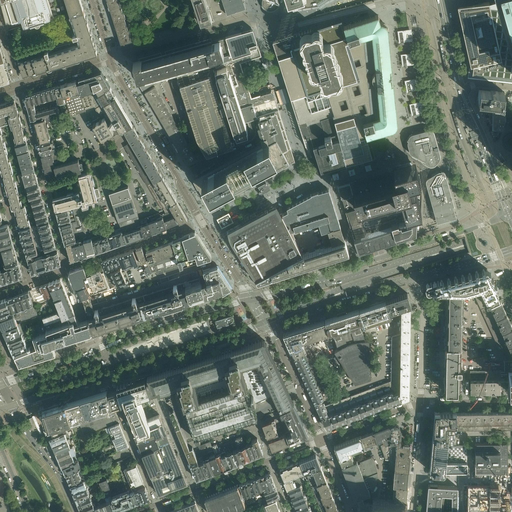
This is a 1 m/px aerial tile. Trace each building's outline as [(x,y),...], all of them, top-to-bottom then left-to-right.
[(1,0),(2,0),(1,1),(7,24),(22,19),(23,22),(24,26),(31,24),(31,25),(44,21),(44,20),(54,17),(48,0),(1,0)] [(84,11),(80,0),(65,0),(68,8),(67,8),(68,13),(70,12),(71,15),(84,11)] [(110,10),(121,6),(118,0),(105,0),(106,1),(108,6),(109,6),(110,10)] [(207,4),(205,0),(193,0),(196,8),(198,14),(197,14),(196,14),(200,23),(212,19),(208,4),(207,4)] [(243,2),(242,0),(221,0),(227,15),(246,9),(244,2),(243,2)] [(292,10),(289,0),(268,0),(271,13),(293,21),(295,21),(292,10)] [(289,0),(292,10),(319,6),(320,7),(321,6),(320,6),(324,3),(324,4),(325,3),(329,0),(329,1),(330,0),(329,0),(289,0)] [(382,14),(377,0),(374,0),(366,2),(369,15),(379,12),(380,15),(382,14)] [(389,18),(383,0),(377,0),(382,14),(380,15),(381,19),(389,18)] [(397,8),(394,0),(383,0),(389,18),(395,18),(395,8),(397,8)] [(449,0),(441,0),(443,5),(448,26),(454,24),(449,5),(451,5),(449,0)] [(460,9),(458,0),(449,0),(451,5),(449,5),(454,24),(461,23),(458,10),(460,9)] [(511,0),(495,0),(489,2),(471,4),(457,5),(458,8),(460,19),(471,65),(468,66),(467,77),(484,79),(511,81),(511,0)] [(469,7),(467,0),(458,0),(460,9),(469,7)] [(63,2),(59,3),(61,7),(57,8),(58,12),(65,9),(63,2)] [(369,15),(366,2),(354,5),(350,7),(352,15),(348,17),(349,22),(369,15)] [(411,10),(411,4),(410,3),(409,2),(409,3),(404,5),(404,6),(407,20),(412,20),(411,16),(411,10)] [(423,18),(423,14),(423,10),(423,8),(426,7),(427,4),(424,2),(423,2),(422,3),(421,4),(420,4),(419,4),(418,5),(417,5),(416,12),(416,15),(417,19),(423,18)] [(480,151),(479,146),(476,146),(450,35),(448,26),(446,18),(445,16),(444,12),(443,9),(442,5),(438,6),(436,7),(432,8),(429,8),(423,10),(423,14),(424,20),(424,21),(425,23),(427,31),(429,40),(455,151),(453,152),(454,157),(455,160),(458,169),(458,170),(460,176),(461,180),(466,195),(467,202),(470,210),(460,213),(462,216),(422,232),(426,241),(428,245),(462,231),(467,234),(472,232),(475,231),(477,230),(481,229),(486,227),(493,224),(497,223),(507,220),(511,218),(511,199),(506,201),(505,198),(495,201),(493,193),(491,187),(489,181),(487,173),(486,170),(484,165),(484,163),(482,155),(480,151)] [(126,24),(125,18),(121,6),(110,10),(111,13),(110,14),(113,24),(115,24),(116,27),(126,24)] [(349,22),(348,17),(345,8),(340,9),(342,16),(344,23),(349,22)] [(23,76),(76,59),(98,53),(84,11),(71,15),(73,22),(69,23),(75,41),(44,51),(43,49),(17,57),(23,76)] [(331,19),(329,12),(327,12),(295,21),(297,30),(331,19)] [(383,23),(382,22),(381,22),(378,15),(344,26),(348,41),(347,42),(358,76),(350,78),(359,109),(362,121),(367,137),(381,133),(392,130),(393,130),(394,129),(395,129),(396,128),(396,127),(397,126),(397,124),(397,123),(397,122),(394,82),(393,81),(392,81),(391,79),(393,79),(394,78),(394,76),(393,73),(392,72),(391,73),(391,71),(392,70),(388,29),(388,28),(388,27),(387,26),(386,25),(385,24),(384,23),(383,23)] [(348,41),(344,26),(343,21),(336,24),(329,26),(329,24),(315,28),(314,27),(297,33),(298,34),(294,35),(291,36),(295,48),(291,49),(292,54),(293,55),(295,63),(298,71),(301,80),(303,89),(307,100),(314,122),(334,116),(346,163),(372,156),(371,153),(367,137),(362,121),(359,109),(350,78),(358,76),(347,42),(348,41)] [(121,45),(132,42),(126,24),(116,27),(117,31),(115,31),(119,42),(120,41),(121,45)] [(240,62),(262,56),(258,43),(257,42),(253,29),(226,36),(226,37),(211,41),(215,55),(213,56),(214,57),(212,58),(213,62),(217,75),(216,75),(221,90),(246,82),(240,62)] [(402,32),(400,33),(399,33),(400,38),(401,40),(400,40),(401,42),(401,44),(404,44),(404,42),(411,41),(409,32),(402,32)] [(295,48),(291,36),(273,42),(279,58),(292,54),(291,49),(295,48)] [(206,43),(142,61),(142,60),(133,63),(137,78),(139,77),(139,78),(150,74),(150,76),(162,72),(163,76),(176,72),(187,69),(213,62),(212,58),(214,57),(213,56),(215,55),(211,41),(210,42),(211,44),(207,45),(206,43)] [(292,54),(279,58),(282,67),(295,63),(293,55),(292,54)] [(406,56),(403,56),(403,61),(404,61),(404,63),(404,66),(405,68),(407,68),(407,65),(414,64),(413,55),(406,56)] [(0,83),(12,80),(5,60),(0,61),(0,83)] [(225,104),(221,90),(216,75),(217,75),(213,62),(187,69),(176,72),(197,138),(207,155),(233,146),(232,142),(234,141),(230,126),(232,125),(230,118),(225,104)] [(295,63),(282,67),(284,76),(298,71),(295,63)] [(92,97),(110,87),(102,72),(101,71),(78,78),(79,82),(77,83),(85,109),(95,106),(92,97)] [(298,71),(284,76),(285,78),(286,79),(286,81),(286,82),(287,84),(289,84),(301,80),(298,71)] [(153,77),(139,81),(138,81),(139,81),(143,90),(156,82),(153,77)] [(85,109),(77,83),(76,80),(61,85),(64,97),(65,97),(67,104),(68,109),(69,111),(71,116),(86,111),(85,109)] [(303,89),(301,80),(289,84),(292,92),(303,89)] [(410,82),(407,82),(408,87),(408,89),(408,92),(409,92),(409,94),(412,93),(411,91),(418,90),(416,81),(410,82)] [(241,99),(239,93),(249,89),(246,82),(221,90),(225,104),(241,99)] [(64,97),(61,85),(54,87),(57,96),(57,98),(58,102),(59,106),(67,104),(65,97),(64,97)] [(92,97),(95,106),(95,108),(116,96),(110,87),(92,97)] [(155,87),(145,92),(150,102),(160,96),(155,87)] [(295,103),(292,92),(288,93),(286,94),(285,94),(285,93),(285,92),(284,91),(284,90),(283,89),(279,90),(279,91),(280,92),(280,93),(280,94),(280,95),(280,96),(278,97),(275,98),(278,109),(281,108),(284,107),(285,108),(285,109),(286,110),(287,110),(288,110),(289,109),(289,107),(289,105),(291,104),(293,104),(295,103)] [(307,100),(303,89),(292,92),(295,103),(307,100)] [(504,104),(503,104),(505,92),(497,91),(498,90),(490,89),(490,91),(480,89),(479,92),(479,93),(478,94),(477,95),(477,96),(476,96),(476,97),(476,98),(476,99),(475,100),(475,101),(476,102),(476,103),(476,104),(477,105),(477,106),(478,107),(479,108),(480,109),(481,109),(482,110),(483,110),(484,110),(485,110),(487,110),(489,110),(490,109),(491,109),(492,108),(493,107),(494,106),(494,105),(495,103),(499,104),(498,104),(498,105),(497,107),(496,107),(496,108),(495,108),(494,108),(494,110),(494,128),(493,128),(500,129),(502,129),(503,129),(504,129),(504,128),(504,127),(504,126),(505,126),(505,125),(506,125),(506,124),(506,122),(504,122),(505,106),(504,105),(504,104)] [(278,109),(275,98),(273,90),(251,97),(251,95),(241,99),(225,104),(230,118),(252,111),(252,109),(256,108),(258,115),(278,109)] [(116,96),(95,108),(100,117),(91,122),(103,142),(124,130),(132,125),(116,96)] [(156,111),(166,105),(160,96),(150,102),(156,111)] [(21,121),(19,115),(18,112),(15,100),(13,100),(12,101),(7,103),(7,102),(0,104),(0,105),(3,116),(6,125),(12,123),(21,121)] [(326,169),(346,163),(334,116),(314,122),(307,100),(295,103),(301,121),(299,122),(308,150),(310,149),(315,165),(316,165),(317,169),(317,170),(317,172),(326,169)] [(59,112),(57,105),(56,105),(56,107),(55,107),(54,107),(49,109),(48,109),(41,111),(40,111),(40,112),(36,113),(34,107),(37,106),(36,102),(35,103),(32,103),(27,105),(31,120),(40,118),(41,120),(46,118),(45,116),(48,116),(48,117),(53,116),(57,115),(56,114),(58,113),(58,112),(59,112)] [(414,105),(412,105),(412,106),(411,106),(412,111),(413,110),(413,112),(413,115),(414,115),(414,117),(417,117),(416,114),(423,113),(421,104),(414,105)] [(161,120),(171,114),(166,105),(156,111),(161,120)] [(256,123),(262,143),(193,180),(197,188),(198,187),(199,187),(201,191),(209,205),(220,199),(220,198),(223,196),(224,197),(248,184),(248,183),(251,181),(255,180),(259,178),(258,178),(262,176),(262,177),(266,175),(266,174),(269,172),(269,173),(273,171),(276,169),(280,167),(294,159),(291,149),(284,127),(278,109),(258,115),(259,119),(259,120),(258,120),(259,122),(257,122),(256,122),(256,123)] [(252,111),(230,118),(232,125),(244,121),(245,122),(245,121),(255,118),(252,111)] [(171,114),(161,120),(166,129),(176,123),(171,114)] [(46,118),(41,120),(35,121),(34,122),(35,126),(39,141),(39,142),(40,142),(51,139),(49,133),(48,134),(46,126),(55,124),(53,116),(48,117),(48,116),(45,116),(46,118)] [(12,123),(17,143),(17,144),(27,141),(25,135),(24,135),(23,132),(24,132),(24,129),(23,129),(22,127),(23,126),(21,121),(12,123)] [(244,121),(232,125),(233,127),(235,132),(237,136),(248,133),(245,122),(244,121)] [(172,138),(181,132),(176,123),(166,129),(172,138)] [(137,132),(135,129),(132,125),(124,130),(125,132),(128,137),(137,132)] [(440,155),(434,133),(434,132),(434,131),(433,131),(432,130),(431,130),(430,129),(429,129),(428,129),(412,134),(411,134),(410,135),(409,136),(407,141),(407,140),(408,141),(408,142),(407,143),(407,144),(410,153),(411,154),(422,160),(425,162),(424,163),(423,162),(423,163),(429,166),(430,166),(431,167),(433,166),(435,166),(435,165),(436,164),(440,160),(440,159),(441,158),(441,157),(440,155)] [(137,132),(128,137),(130,141),(131,142),(140,137),(137,132)] [(177,147),(187,141),(181,132),(172,138),(177,147)] [(127,152),(134,148),(143,143),(140,137),(131,142),(124,146),(127,152)] [(39,148),(54,144),(52,140),(38,144),(39,148)] [(27,141),(17,144),(17,143),(15,144),(18,154),(29,151),(27,141)] [(182,156),(192,150),(187,141),(177,147),(182,156)] [(54,144),(39,148),(40,152),(52,148),(52,146),(55,146),(54,143),(54,144)] [(143,143),(134,148),(127,152),(131,157),(146,148),(143,143)] [(52,148),(40,152),(41,156),(57,152),(57,151),(58,151),(56,147),(52,148)] [(5,148),(0,149),(0,163),(0,164),(0,166),(1,170),(10,168),(5,148)] [(146,148),(131,157),(134,163),(150,154),(146,148)] [(391,149),(390,150),(388,152),(384,157),(394,159),(392,153),(391,149)] [(192,150),(182,156),(188,165),(198,159),(192,150)] [(29,151),(18,154),(21,164),(32,161),(29,151)] [(57,152),(41,156),(48,181),(61,177),(61,176),(65,175),(65,174),(68,173),(68,174),(73,173),(72,171),(76,170),(77,171),(78,171),(78,172),(82,171),(78,159),(54,166),(54,163),(55,163),(54,159),(59,157),(57,152)] [(150,154),(134,163),(137,168),(153,159),(150,154)] [(153,159),(137,168),(141,174),(156,165),(153,159)] [(32,161),(21,164),(23,174),(35,171),(32,161)] [(416,210),(417,190),(417,189),(416,189),(415,187),(417,187),(417,186),(417,185),(417,184),(417,183),(417,182),(416,181),(416,180),(416,179),(420,177),(415,162),(410,163),(393,168),(393,171),(395,176),(393,176),(392,172),(391,171),(383,173),(374,176),(363,179),(349,183),(350,183),(352,191),(353,197),(356,206),(356,207),(359,215),(360,215),(363,214),(390,206),(391,208),(390,208),(391,211),(392,211),(402,208),(404,208),(405,213),(406,213),(413,211),(416,210)] [(156,165),(141,174),(144,179),(150,176),(159,170),(156,165)] [(10,168),(1,170),(2,176),(3,176),(4,178),(3,179),(4,182),(5,181),(6,184),(5,184),(6,190),(16,187),(10,168)] [(159,170),(150,176),(144,179),(147,185),(150,184),(154,181),(163,176),(159,170)] [(451,193),(446,174),(445,173),(444,172),(443,171),(440,170),(441,171),(441,172),(440,171),(439,171),(438,171),(430,176),(428,178),(427,178),(427,179),(426,179),(426,180),(426,181),(426,182),(426,183),(426,184),(435,216),(436,220),(437,223),(442,222),(447,221),(456,218),(453,206),(454,206),(454,207),(455,207),(451,193)] [(35,171),(23,174),(17,175),(19,182),(24,180),(37,177),(35,171)] [(86,204),(85,200),(95,198),(88,174),(79,176),(85,198),(82,199),(82,197),(80,197),(79,194),(55,201),(56,203),(57,202),(57,204),(56,204),(58,210),(83,203),(84,205),(86,204)] [(157,196),(170,188),(163,176),(154,181),(150,184),(151,185),(151,187),(152,188),(153,189),(153,190),(155,192),(156,194),(157,196)] [(38,183),(37,177),(24,180),(26,187),(27,186),(38,183)] [(40,189),(38,183),(27,186),(26,187),(24,187),(25,190),(27,189),(28,192),(40,189)] [(352,191),(350,183),(338,186),(340,192),(346,210),(354,208),(356,207),(356,206),(353,197),(352,191)] [(139,220),(129,190),(128,186),(109,193),(121,228),(126,242),(145,235),(139,220)] [(259,189),(260,191),(259,192),(259,193),(259,194),(260,194),(261,194),(262,194),(262,193),(266,190),(267,190),(268,189),(268,188),(268,187),(267,187),(267,186),(266,186),(265,186),(264,186),(259,189)] [(16,187),(6,190),(8,196),(9,196),(11,204),(20,201),(16,187)] [(164,208),(177,200),(170,188),(157,196),(157,197),(158,198),(159,200),(160,201),(160,202),(161,203),(162,205),(163,206),(164,208)] [(40,189),(28,192),(27,193),(29,199),(31,199),(42,196),(40,189)] [(311,195),(292,204),(288,207),(287,208),(287,209),(288,211),(282,214),(283,215),(291,231),(293,230),(318,222),(321,233),(340,226),(338,218),(329,189),(316,193),(313,194),(311,195)] [(42,196),(31,199),(34,212),(45,209),(42,196)] [(177,200),(164,208),(163,208),(165,213),(170,211),(174,218),(177,222),(179,222),(181,222),(186,219),(187,217),(177,200)] [(18,223),(20,229),(29,226),(24,206),(21,207),(20,201),(11,204),(10,204),(12,210),(14,209),(16,215),(17,215),(17,217),(16,217),(17,220),(18,220),(19,223),(18,223)] [(303,254),(291,231),(283,215),(282,214),(278,206),(274,208),(268,211),(229,232),(230,237),(232,242),(235,247),(245,262),(247,265),(252,273),(256,279),(303,254)] [(87,237),(77,207),(72,208),(75,218),(76,221),(72,222),(71,222),(72,226),(74,231),(75,235),(76,240),(79,240),(83,238),(88,255),(95,253),(91,236),(87,237)] [(45,209),(34,212),(38,224),(49,221),(45,209)] [(68,210),(57,212),(58,218),(69,215),(68,210)] [(165,213),(162,215),(166,227),(177,223),(177,222),(174,218),(170,211),(165,213)] [(159,213),(156,214),(161,229),(166,227),(162,215),(159,213)] [(222,227),(233,221),(228,213),(218,219),(222,227)] [(156,214),(147,218),(148,222),(152,233),(161,229),(156,214)] [(69,215),(58,218),(60,224),(71,221),(71,219),(69,215)] [(416,232),(416,227),(416,215),(413,215),(413,216),(406,215),(380,223),(377,230),(365,234),(354,238),(358,250),(416,232)] [(147,218),(139,220),(145,235),(152,233),(148,222),(147,218)] [(360,220),(358,221),(349,224),(351,229),(362,225),(360,220)] [(49,221),(38,224),(42,237),(52,234),(49,221)] [(72,226),(71,222),(71,221),(60,224),(61,229),(72,226)] [(0,233),(10,231),(8,224),(0,226),(0,233)] [(29,226),(20,229),(23,243),(34,240),(30,226),(29,226)] [(258,282),(314,264),(335,257),(342,254),(349,252),(345,240),(340,226),(321,233),(326,246),(315,250),(303,254),(256,279),(258,282)] [(126,242),(121,228),(115,230),(120,244),(126,242)] [(120,244),(115,230),(110,232),(114,246),(120,244)] [(0,241),(12,238),(10,231),(0,233),(0,241)] [(75,235),(74,231),(63,234),(64,239),(75,235)] [(114,246),(110,232),(102,234),(100,234),(105,249),(114,246)] [(195,232),(190,234),(172,241),(176,252),(180,267),(212,257),(203,243),(198,236),(195,232)] [(56,247),(52,234),(42,237),(45,250),(56,247)] [(105,249),(100,234),(93,236),(93,235),(91,236),(95,253),(105,249)] [(76,240),(75,235),(64,239),(65,244),(71,242),(75,241),(76,240)] [(14,246),(12,238),(0,241),(0,247),(0,249),(2,249),(14,246)] [(88,255),(83,238),(79,240),(84,256),(88,255)] [(34,240),(23,243),(25,249),(36,246),(34,240)] [(79,240),(76,240),(75,241),(80,258),(84,256),(79,240)] [(80,258),(75,241),(71,242),(76,259),(80,258)] [(180,267),(176,252),(172,241),(159,246),(167,271),(180,267)] [(76,259),(71,242),(65,244),(70,260),(72,261),(76,259)] [(14,246),(2,249),(4,256),(16,252),(14,246)] [(36,246),(25,249),(27,256),(32,254),(34,253),(38,252),(36,246)] [(167,271),(159,246),(146,251),(150,265),(154,264),(156,271),(157,273),(157,274),(167,271)] [(142,247),(136,249),(141,263),(144,262),(146,268),(144,269),(146,274),(151,272),(144,252),(142,247)] [(133,249),(125,252),(130,263),(133,262),(134,265),(138,263),(133,250),(133,249)] [(133,250),(138,263),(139,264),(141,263),(136,249),(133,250)] [(42,251),(38,252),(34,253),(36,258),(39,271),(46,268),(43,255),(42,251)] [(60,262),(57,251),(50,253),(54,266),(59,264),(60,262)] [(144,252),(151,272),(156,271),(154,264),(150,265),(146,251),(144,252)] [(16,252),(4,256),(5,262),(18,259),(16,252)] [(125,252),(118,255),(122,264),(122,266),(123,266),(130,263),(125,252)] [(50,253),(43,255),(46,268),(54,266),(50,253)] [(39,271),(36,258),(33,259),(32,254),(27,256),(32,272),(33,273),(39,271)] [(10,280),(7,268),(4,269),(3,264),(0,265),(1,270),(5,282),(10,280)] [(22,275),(19,265),(13,266),(16,278),(21,277),(22,277),(22,276),(22,275)] [(16,278),(13,266),(12,267),(10,267),(7,268),(10,280),(16,278)] [(232,287),(217,266),(203,270),(205,276),(201,277),(206,295),(227,289),(232,287)] [(89,281),(86,273),(84,267),(71,272),(70,274),(75,287),(89,281)] [(110,288),(103,272),(101,267),(100,268),(99,267),(88,271),(88,272),(88,273),(86,273),(89,281),(94,293),(99,291),(99,292),(110,288)] [(490,304),(500,300),(500,299),(498,294),(498,293),(498,292),(496,287),(497,285),(494,284),(493,281),(494,279),(491,278),(490,275),(491,272),(488,271),(487,269),(485,270),(483,269),(482,271),(478,272),(476,270),(475,272),(471,273),(469,272),(468,274),(464,275),(462,274),(461,276),(457,277),(455,276),(454,278),(450,278),(448,277),(447,279),(443,280),(441,279),(438,280),(437,280),(435,281),(434,280),(434,281),(431,282),(431,281),(430,282),(427,283),(427,282),(425,286),(425,287),(425,288),(426,290),(426,291),(427,291),(427,292),(428,292),(429,292),(432,291),(432,292),(433,292),(434,292),(437,291),(440,291),(444,291),(446,291),(464,291),(472,289),(481,309),(490,304)] [(126,282),(124,277),(114,280),(117,285),(126,282)] [(206,295),(201,277),(183,283),(189,301),(206,295)] [(73,309),(63,284),(61,278),(49,283),(53,294),(55,299),(60,297),(65,310),(67,315),(67,316),(68,315),(75,313),(75,312),(74,312),(73,309)] [(94,293),(89,281),(75,287),(80,298),(91,294),(94,293)] [(53,294),(49,283),(40,286),(45,297),(47,296),(48,298),(51,297),(52,300),(55,299),(53,294)] [(93,331),(189,301),(183,283),(94,311),(87,313),(89,319),(93,331)] [(45,297),(40,286),(36,287),(41,301),(45,299),(45,297)] [(41,301),(36,287),(31,289),(36,301),(36,300),(37,302),(41,301)] [(28,290),(23,292),(27,306),(33,303),(33,302),(28,290)] [(464,291),(446,291),(446,309),(463,309),(464,291)] [(23,292),(17,294),(22,308),(27,306),(23,292)] [(411,306),(407,293),(385,300),(386,302),(389,313),(410,306),(411,306)] [(22,308),(17,294),(11,297),(16,310),(17,310),(20,308),(22,308)] [(91,299),(90,296),(91,296),(92,296),(92,295),(91,294),(80,298),(80,299),(81,299),(83,299),(84,301),(86,310),(87,313),(94,311),(93,308),(91,299)] [(11,297),(6,299),(9,307),(10,311),(10,312),(16,310),(11,297)] [(0,300),(0,309),(9,307),(6,299),(0,300)] [(390,316),(389,313),(386,302),(385,300),(359,308),(366,330),(393,321),(391,315),(390,316)] [(500,300),(490,304),(481,309),(487,322),(506,314),(505,311),(507,310),(505,307),(503,308),(502,305),(504,305),(503,301),(501,302),(500,300)] [(38,314),(35,306),(21,311),(20,308),(17,310),(17,312),(16,312),(19,320),(22,319),(22,320),(38,314)] [(410,317),(410,306),(389,313),(390,316),(391,315),(393,321),(401,321),(401,317),(410,317)] [(9,307),(0,309),(0,318),(9,315),(7,312),(10,311),(9,307)] [(359,308),(347,312),(325,319),(326,322),(329,332),(332,340),(334,340),(334,341),(335,341),(337,346),(338,346),(338,348),(335,350),(339,356),(338,357),(340,359),(349,374),(352,378),(355,382),(371,377),(371,372),(370,367),(369,339),(365,339),(362,331),(366,330),(359,308)] [(463,309),(446,309),(445,327),(463,327),(463,309)] [(63,317),(61,312),(60,311),(43,317),(42,316),(41,317),(41,319),(43,325),(45,324),(45,323),(63,317)] [(19,320),(16,312),(13,313),(9,315),(0,318),(0,322),(3,329),(11,326),(10,324),(11,324),(12,325),(17,323),(20,322),(19,321),(19,320)] [(52,344),(83,334),(87,333),(93,331),(89,319),(83,321),(79,322),(77,319),(75,313),(68,315),(67,316),(70,322),(46,330),(47,332),(33,337),(36,347),(29,350),(15,356),(17,361),(18,363),(22,365),(56,354),(53,346),(52,344)] [(506,314),(487,322),(493,336),(511,327),(511,326),(511,325),(511,324),(511,321),(510,321),(509,319),(510,318),(509,315),(507,315),(506,314)] [(219,318),(215,320),(217,328),(230,324),(235,322),(233,315),(219,319),(219,318)] [(401,339),(410,339),(410,328),(410,317),(401,317),(401,321),(401,328),(401,334),(401,339)] [(332,340),(329,332),(326,322),(325,319),(283,333),(294,357),(310,350),(309,348),(332,340)] [(17,323),(12,325),(12,326),(12,327),(11,326),(3,329),(7,339),(21,333),(22,333),(24,332),(22,327),(23,327),(22,326),(21,326),(20,322),(17,323)] [(463,327),(445,327),(445,345),(462,345),(463,327)] [(511,327),(493,336),(499,350),(509,345),(511,343),(511,327)] [(21,333),(7,339),(9,344),(24,338),(22,333),(21,333)] [(410,350),(410,339),(401,339),(401,334),(392,336),(392,350),(410,350)] [(26,337),(24,338),(9,344),(12,351),(27,345),(26,343),(27,342),(26,337)] [(149,379),(147,380),(151,392),(155,391),(158,390),(158,393),(161,392),(179,386),(179,388),(184,404),(195,437),(195,438),(196,440),(200,438),(200,435),(257,417),(255,412),(253,405),(256,404),(256,403),(266,399),(273,395),(276,401),(279,409),(280,411),(283,409),(281,405),(290,401),(292,405),(294,404),(294,405),(294,404),(290,395),(272,355),(264,339),(153,374),(153,375),(150,375),(148,376),(149,379)] [(511,343),(509,345),(499,350),(504,360),(511,359),(511,343)] [(27,345),(12,351),(15,356),(29,350),(30,350),(28,345),(27,345)] [(462,345),(445,345),(444,381),(444,388),(444,391),(461,392),(462,345)] [(317,365),(313,358),(310,350),(294,357),(301,372),(317,365)] [(410,350),(392,350),(391,361),(409,361),(410,350)] [(409,361),(391,361),(391,371),(409,372),(409,361)] [(0,399),(6,396),(7,398),(18,393),(22,391),(24,390),(23,389),(33,385),(31,380),(27,372),(26,370),(17,375),(15,372),(7,376),(7,374),(0,363),(0,375),(2,377),(2,379),(0,379),(0,399)] [(324,380),(320,372),(317,365),(301,372),(308,387),(324,380)] [(511,370),(504,371),(500,371),(500,380),(500,387),(508,387),(508,389),(509,389),(509,388),(511,388),(511,370)] [(409,372),(391,371),(391,381),(391,382),(409,382),(409,372)] [(486,392),(485,371),(470,371),(470,392),(476,392),(477,390),(478,390),(479,390),(480,392),(486,392)] [(500,387),(500,380),(500,371),(485,371),(486,392),(491,392),(492,390),(494,390),(495,392),(500,392),(500,387)] [(151,392),(147,380),(146,380),(145,377),(117,386),(118,389),(117,389),(118,390),(108,393),(112,405),(121,402),(125,401),(135,424),(131,426),(134,433),(163,421),(159,414),(148,419),(138,396),(151,392)] [(329,396),(330,393),(324,380),(308,387),(315,402),(321,399),(329,396)] [(409,397),(409,382),(391,382),(391,381),(389,382),(393,394),(394,397),(396,401),(409,397)] [(394,397),(393,394),(389,382),(375,387),(382,407),(396,401),(394,397)] [(382,407),(375,387),(368,389),(375,409),(382,407)] [(368,389),(361,392),(368,412),(375,409),(368,389)] [(33,415),(22,391),(18,393),(28,417),(33,415)] [(116,415),(112,405),(108,393),(108,392),(66,405),(52,409),(46,411),(39,413),(42,419),(50,437),(67,430),(70,428),(80,424),(85,434),(118,420),(117,418),(116,415)] [(361,392),(354,395),(361,414),(368,412),(361,392)] [(354,395),(347,397),(354,417),(361,414),(354,395)] [(347,397),(340,400),(347,419),(354,417),(347,397)] [(329,415),(324,406),(321,400),(321,399),(315,402),(316,406),(322,418),(329,415)] [(347,419),(340,400),(333,402),(337,412),(340,422),(347,419)] [(289,431),(285,433),(289,443),(300,438),(300,439),(308,436),(308,435),(303,425),(294,405),(294,404),(292,405),(290,401),(281,405),(283,409),(280,411),(282,414),(288,428),(287,428),(289,431)] [(340,422),(337,412),(333,402),(324,406),(329,415),(322,418),(326,427),(340,422)] [(174,409),(169,411),(183,445),(184,448),(190,462),(197,459),(192,447),(190,448),(189,446),(187,443),(174,409)] [(511,429),(511,411),(498,412),(499,430),(511,429)] [(457,430),(457,421),(457,412),(435,412),(435,413),(433,434),(454,434),(454,430),(457,430)] [(471,430),(471,412),(457,412),(457,421),(457,430),(471,430)] [(485,430),(485,412),(471,412),(471,430),(485,430)] [(499,430),(498,412),(485,412),(485,430),(499,430)] [(28,417),(32,428),(33,427),(34,427),(36,426),(37,426),(33,415),(28,417)] [(272,449),(289,443),(285,433),(279,417),(262,423),(272,449)] [(163,421),(134,433),(137,440),(151,475),(159,494),(167,490),(179,486),(188,482),(185,477),(167,432),(163,421)] [(121,427),(119,423),(108,427),(106,429),(107,433),(110,432),(121,427)] [(383,439),(385,444),(400,442),(400,440),(400,437),(401,431),(401,430),(401,429),(400,429),(399,427),(397,425),(391,425),(384,427),(373,431),(376,441),(383,439)] [(129,446),(125,436),(121,427),(110,432),(117,449),(121,448),(121,449),(129,446)] [(69,437),(70,437),(72,436),(72,435),(73,434),(70,428),(67,430),(50,437),(53,444),(69,437)] [(373,431),(368,433),(361,436),(366,449),(373,447),(372,442),(376,441),(373,431)] [(467,462),(467,445),(454,445),(454,434),(433,434),(430,471),(444,472),(445,472),(445,471),(450,471),(450,472),(451,472),(451,471),(453,471),(452,472),(453,472),(453,471),(459,471),(458,472),(459,472),(459,471),(461,471),(461,472),(461,471),(467,471),(467,462)] [(250,458),(244,443),(242,436),(235,439),(238,445),(244,461),(250,458)] [(339,460),(340,460),(351,455),(359,452),(366,449),(361,436),(334,446),(339,460)] [(69,437),(53,444),(56,452),(73,445),(75,444),(72,439),(70,440),(69,437)] [(244,461),(238,445),(235,439),(228,442),(237,463),(244,461)] [(259,455),(255,445),(254,445),(252,440),(249,441),(255,456),(259,455)] [(221,469),(212,446),(210,441),(204,444),(210,457),(216,472),(221,469)] [(255,456),(249,441),(244,443),(250,458),(255,456)] [(237,463),(228,442),(223,444),(231,466),(237,463)] [(409,461),(410,444),(403,443),(403,444),(400,443),(400,442),(385,444),(381,446),(386,459),(390,460),(409,461)] [(475,472),(508,472),(507,442),(499,442),(500,443),(498,443),(474,443),(475,472)] [(199,446),(204,460),(210,457),(204,444),(199,446)] [(226,468),(217,446),(217,444),(212,446),(221,469),(226,468)] [(231,466),(223,444),(222,444),(217,446),(226,468),(231,466)] [(76,452),(73,445),(56,452),(59,459),(75,453),(76,452)] [(362,460),(359,452),(351,455),(354,462),(357,461),(369,491),(371,490),(372,491),(373,490),(373,489),(374,488),(375,487),(375,485),(376,484),(376,483),(377,481),(377,480),(377,479),(377,477),(378,475),(378,474),(378,472),(377,471),(377,469),(377,468),(376,466),(376,465),(376,464),(375,463),(375,462),(374,461),(374,459),(373,458),(372,457),(371,456),(362,460)] [(70,462),(77,459),(75,453),(59,459),(62,467),(71,463),(70,462)] [(321,466),(316,454),(299,460),(304,470),(304,472),(305,472),(321,466)] [(134,460),(132,455),(127,457),(127,458),(111,464),(113,469),(129,463),(129,462),(134,460)] [(351,455),(340,460),(342,466),(354,462),(351,455)] [(210,457),(204,460),(204,461),(210,474),(216,472),(210,457)] [(81,467),(78,459),(77,459),(70,462),(71,463),(62,467),(65,474),(66,474),(77,469),(80,468),(81,467)] [(197,459),(190,462),(192,468),(199,465),(198,463),(199,463),(197,459)] [(299,460),(280,468),(284,478),(304,470),(299,460)] [(409,461),(390,460),(389,469),(395,469),(408,470),(409,461)] [(210,474),(204,461),(199,463),(198,463),(199,465),(203,476),(210,474)] [(357,461),(354,462),(342,466),(355,500),(356,499),(362,497),(370,494),(369,491),(357,461)] [(145,486),(136,464),(124,469),(131,486),(132,485),(140,482),(142,487),(145,486)] [(203,476),(199,465),(192,468),(197,479),(203,476)] [(326,480),(321,466),(305,472),(311,486),(326,480)] [(77,469),(66,474),(67,476),(70,483),(71,486),(76,484),(79,482),(85,480),(83,475),(80,468),(77,469)] [(406,486),(408,470),(395,469),(393,485),(406,486)] [(303,473),(304,472),(304,470),(284,478),(285,481),(284,481),(287,489),(288,489),(299,485),(300,484),(307,481),(303,473)] [(269,472),(266,474),(271,487),(275,485),(271,473),(269,472)] [(266,474),(259,476),(264,490),(271,487),(266,474)] [(264,490),(259,476),(254,478),(258,489),(259,491),(264,490)] [(258,489),(254,478),(249,480),(254,491),(256,496),(260,494),(259,491),(258,489)] [(76,484),(71,486),(74,492),(87,487),(89,486),(86,479),(85,480),(79,482),(79,484),(76,485),(76,484)] [(99,482),(107,501),(114,498),(112,494),(106,480),(106,479),(99,482)] [(254,491),(249,480),(244,482),(250,497),(251,500),(257,498),(256,496),(254,491)] [(326,480),(311,486),(314,493),(329,487),(326,480)] [(144,499),(140,488),(142,487),(140,482),(132,485),(132,486),(134,491),(138,502),(144,499)] [(250,497),(244,482),(239,484),(245,499),(250,497)] [(243,498),(238,485),(238,484),(224,490),(218,492),(205,497),(210,511),(222,511),(245,503),(244,500),(245,500),(244,498),(243,498)] [(299,485),(288,489),(290,494),(289,494),(290,497),(291,496),(293,501),(305,497),(300,484),(299,485)] [(265,494),(277,489),(275,485),(271,487),(264,490),(265,494)] [(405,502),(406,486),(393,485),(387,485),(386,496),(392,497),(392,501),(405,502)] [(428,485),(426,511),(456,511),(457,486),(428,485)] [(87,487),(74,492),(75,497),(76,499),(90,494),(89,491),(91,491),(89,486),(87,487)] [(138,502),(134,491),(132,486),(127,488),(129,492),(128,493),(133,504),(138,502)] [(145,486),(142,487),(140,488),(144,499),(148,498),(149,498),(149,497),(149,496),(145,486)] [(469,486),(469,511),(499,511),(500,486),(469,486)] [(329,487),(314,493),(317,500),(332,494),(329,487)] [(127,488),(112,494),(114,498),(121,496),(128,493),(129,492),(127,488)] [(263,499),(278,493),(277,489),(265,494),(260,495),(261,497),(262,499),(263,499)] [(128,493),(121,496),(125,507),(133,504),(128,493)] [(278,493),(263,499),(264,503),(275,498),(280,497),(278,493)] [(92,501),(95,500),(93,495),(91,496),(90,494),(76,499),(78,502),(80,506),(92,501)] [(332,494),(317,500),(320,507),(335,502),(332,494)] [(121,496),(114,498),(118,510),(125,507),(121,496)] [(305,497),(293,501),(295,506),(294,507),(295,509),(296,508),(297,511),(301,511),(309,509),(305,497)] [(372,498),(364,501),(362,497),(356,499),(358,504),(357,504),(359,509),(362,508),(374,509),(374,500),(372,499),(372,498)] [(112,511),(118,510),(114,498),(107,501),(106,501),(110,511),(112,511)] [(268,511),(280,511),(276,499),(265,504),(264,504),(266,509),(267,509),(268,511)] [(374,500),(373,511),(404,511),(405,502),(392,501),(386,501),(374,500)] [(82,511),(95,506),(92,501),(80,506),(79,506),(82,511)] [(110,511),(106,501),(100,504),(103,511),(110,511)] [(195,501),(190,503),(193,511),(199,511),(199,510),(195,501)] [(335,502),(320,507),(321,511),(328,511),(338,508),(335,502)] [(244,511),(248,511),(245,503),(222,511),(244,511)]
